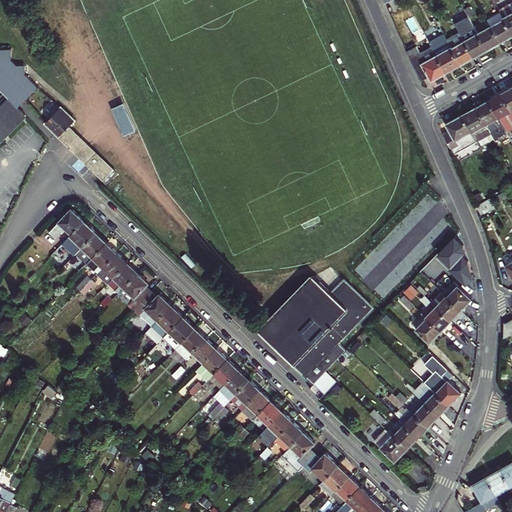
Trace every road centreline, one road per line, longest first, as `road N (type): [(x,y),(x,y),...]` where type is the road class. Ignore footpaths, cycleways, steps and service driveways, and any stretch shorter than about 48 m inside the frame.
road 1 (residential): [(420,511),(80,187),(45,195),(0,254)]
road 2 (residential): [(420,113),(475,240),(490,313)]
road 3 (residential): [(371,0),(420,113)]
